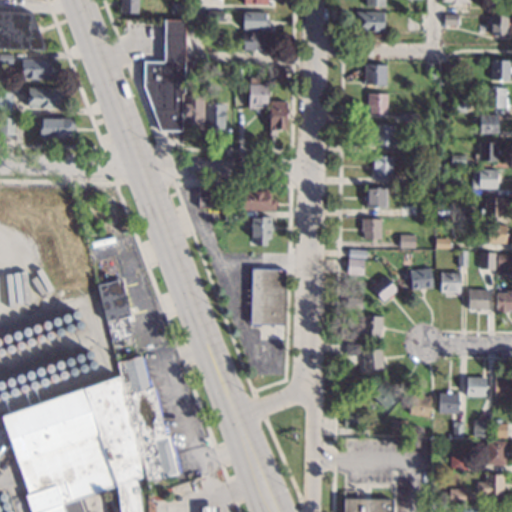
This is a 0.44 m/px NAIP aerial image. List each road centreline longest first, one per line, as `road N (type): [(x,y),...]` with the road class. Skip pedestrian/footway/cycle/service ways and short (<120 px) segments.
road 1 (secondary): [(275,511),(72,0)]
road 2 (residential): [(312,511),(313,413),(305,389),(316,0)]
road 3 (residential): [(311,172),(0,166)]
